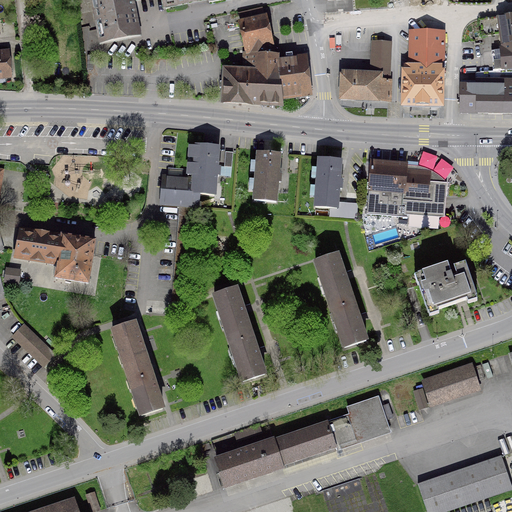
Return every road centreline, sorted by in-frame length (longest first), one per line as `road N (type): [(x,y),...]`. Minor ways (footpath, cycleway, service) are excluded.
road 1 (residential): [(103,464),(511,324)]
road 2 (primary): [(0,109),(157,112),(321,128)]
road 3 (residential): [(103,464),(90,442),(0,358)]
road 4 (residential): [(454,12),(311,25)]
road 5 (primary): [(321,128),(449,136)]
road 6 (residential): [(449,136),(454,12)]
